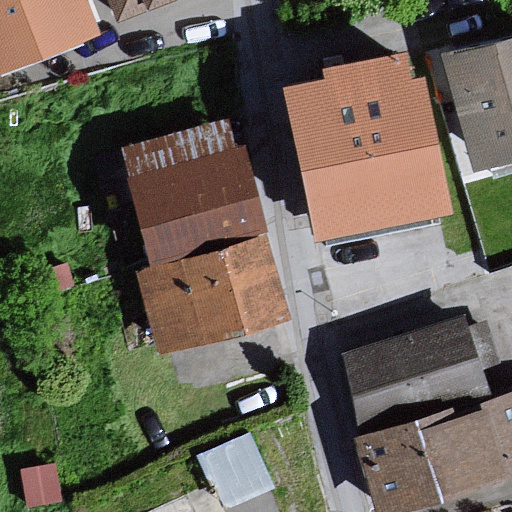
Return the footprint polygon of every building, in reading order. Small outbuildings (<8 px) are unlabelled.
[(86,0),(0,0),(0,72),(100,32),(86,0)] [(167,0),(113,0),(119,15),(167,0)] [(511,38),(442,58),(472,169),(511,157),(511,38)] [(339,75),(296,88),(323,231),(467,208),(439,69),(429,72),(427,48),(341,64),(339,75)] [(248,120),(120,153),(150,267),(275,229),(248,120)] [(275,234),(141,277),(168,360),(299,320),(275,234)] [(465,317),(345,353),(355,439),(493,397),(465,317)] [(511,389),(493,397),(355,439),(376,511),(408,511),(511,476),(511,389)] [(202,428),(219,481),(272,465),(255,412),(202,428)]
